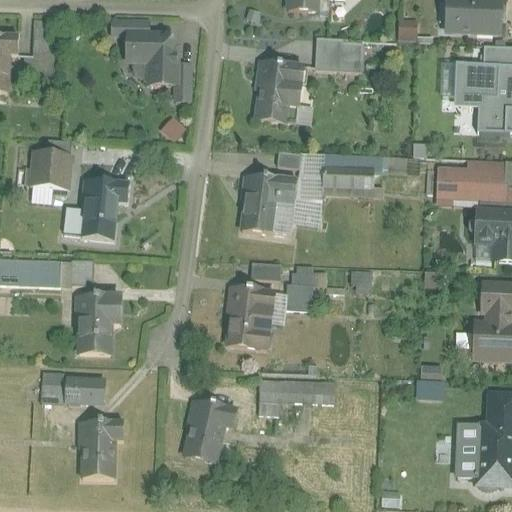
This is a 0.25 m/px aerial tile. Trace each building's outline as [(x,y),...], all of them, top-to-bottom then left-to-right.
[(288,0),(288,14),(328,16),(329,1),(328,0),(288,0)] [(501,1),(490,1),(470,0),(443,0),(443,37),(500,39),(501,1)] [(258,16),(248,14),(245,23),(256,26),(258,16)] [(56,25),(34,24),(32,61),(33,61),(32,79),(31,94),(43,95),(44,85),(53,85),(56,25)] [(149,26),(113,26),(112,40),(128,40),(128,39),(148,39),(149,26)] [(19,40),(0,39),(0,96),(7,97),(9,59),(18,59),(19,40)] [(148,39),(128,39),(128,40),(128,66),(134,67),(134,71),(135,75),(136,77),(138,80),(141,81),(144,82),(149,83),(149,89),(175,89),(177,89),(177,69),(177,52),(166,40),(148,39)] [(343,44),(317,42),(315,74),(361,77),(363,48),(343,46),(343,44)] [(511,50),(484,49),(484,67),(511,68),(511,50)] [(511,68),(484,67),(457,66),(456,110),(479,111),(479,132),(511,133),(511,68)] [(304,71),(279,68),(278,70),(259,67),(256,85),(260,86),(256,124),(296,129),(304,71)] [(190,69),(177,69),(177,89),(175,89),(175,105),(190,105),(190,69)] [(161,131),(173,143),(186,131),(173,119),(161,131)] [(71,147),(48,144),(47,157),(70,159),(71,147)] [(47,157),(35,156),(33,173),(32,190),(32,191),(67,194),(70,159),(47,157)] [(301,159),(279,156),(277,170),(299,173),(301,159)] [(387,160),(389,173),(406,171),(404,158),(387,160)] [(360,163),(325,161),(324,173),(360,175),(360,163)] [(503,202),(505,167),(468,165),(469,176),(439,175),(439,200),(479,202),(479,201),(503,202)] [(511,167),(505,167),(503,202),(511,202),(511,167)] [(33,173),(27,172),(25,189),(32,190),(33,173)] [(360,175),(324,173),(323,190),(373,192),(374,176),(360,175)] [(264,180),(264,182),(245,179),(243,197),(247,197),(242,235),(290,241),(297,184),(264,180)] [(103,187),(84,185),(82,202),(86,203),(82,240),(113,244),(117,206),(126,207),(129,188),(103,185),(103,187)] [(511,202),(503,202),(479,201),(479,202),(478,217),(511,218),(511,202)] [(511,218),(478,217),(478,224),(473,224),(469,227),(469,235),(473,238),(477,239),(477,246),(496,247),(495,265),(511,266),(511,218)] [(94,264),(72,264),(72,289),(94,290),(94,264)] [(62,266),(15,265),(14,277),(0,276),(0,288),(61,291),(62,266)] [(282,269),(252,267),(251,283),(281,285),(282,269)] [(374,290),(375,274),(296,267),(295,277),(313,278),(313,285),(374,290)] [(295,277),(293,277),(292,289),(288,288),(287,296),(286,313),(311,314),(313,285),(313,278),(295,277)] [(511,290),(484,289),(483,317),(511,318),(511,290)] [(274,297),(247,293),(247,295),(230,293),(228,310),(232,311),(227,348),(267,353),(274,297)] [(287,296),(275,295),(272,329),(284,330),(286,313),(287,296)] [(121,300),(94,300),(94,302),(76,301),(76,319),(80,319),(79,357),(110,357),(111,328),(120,328),(121,300)] [(511,324),(511,318),(487,317),(487,328),(476,327),(474,363),(511,365),(511,329),(511,324)] [(441,369),(420,368),(419,382),(440,384),(441,369)] [(64,377),(43,376),(43,388),(63,389),(64,377)] [(105,386),(67,384),(66,389),(66,405),(104,407),(105,386)] [(280,385),(260,384),(258,419),(279,420),(279,405),(280,385)] [(417,402),(446,402),(446,384),(417,384),(417,402)] [(334,387),(280,385),(279,405),(333,408),(334,387)] [(63,389),(43,388),(42,408),(65,409),(66,405),(66,389),(63,389)] [(489,430),(511,430),(511,400),(490,400),(489,430)] [(212,410),(193,406),(189,422),(193,423),(184,460),(215,468),(223,431),(232,433),(237,414),(212,408),(212,410)] [(124,425),(99,425),(99,427),(79,426),(79,444),(83,444),(82,482),(114,483),(114,445),(123,445),(124,425)] [(475,483),(479,429),(460,429),(457,482),(475,483)] [(511,430),(489,430),(479,429),(475,483),(476,488),(480,493),(484,495),(487,496),(491,495),(495,493),(498,490),(511,490),(511,430)]
